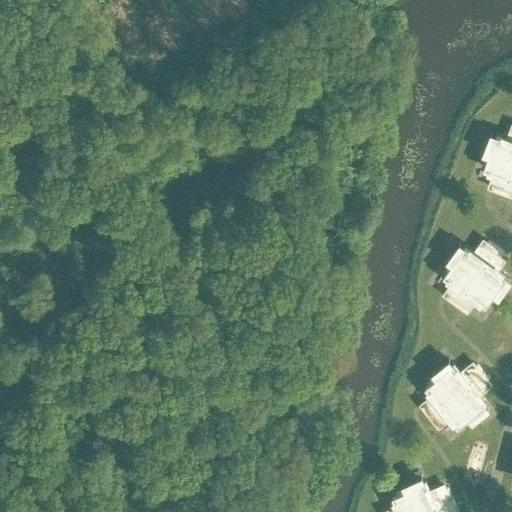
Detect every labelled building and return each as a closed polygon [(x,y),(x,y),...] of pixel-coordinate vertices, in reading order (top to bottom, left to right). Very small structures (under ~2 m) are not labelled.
[(511,157),(511,130),(509,129),(506,136),(497,132),(491,149),(511,157)] [(502,191),(511,164),(511,157),(491,149),(484,166),(493,169),(491,176),(497,178),(493,187),(502,191)] [(511,164),(502,191),(511,194),(511,190),(511,164)] [(476,273),(496,245),(489,239),(483,247),(478,243),(474,249),(466,243),(455,258),(476,273)] [(504,250),(496,245),(476,273),(497,288),(507,274),(499,268),(503,262),(498,258),(504,250)] [(476,273),(455,258),(444,272),(452,278),(448,284),(453,288),(448,296),(455,301),(476,273)] [(497,288),(476,273),(455,301),(463,307),(468,299),(474,303),(478,297),(486,303),(497,288)] [(456,392),(484,370),(478,363),(470,369),(466,364),(461,369),(454,361),(440,372),(456,392)] [(490,377),(484,370),(456,392),(472,412),(487,401),(480,393),(486,389),(482,384),(490,377)] [(456,392),(440,372),(426,383),(432,391),(427,396),(431,401),(423,407),(429,414),(456,392)] [(472,412),(456,392),(429,414),(435,421),(443,415),(447,420),(452,416),(458,424),(472,412)] [(426,478),(409,486),(420,509),(452,494),(448,486),(439,490),(436,484),(430,487),(426,478)] [(413,511),(420,509),(409,486),(393,493),(397,502),(391,505),(393,511),(391,511),(413,511)] [(456,503),(452,494),(420,509),(421,511),(449,511),(447,507),(456,503)]
